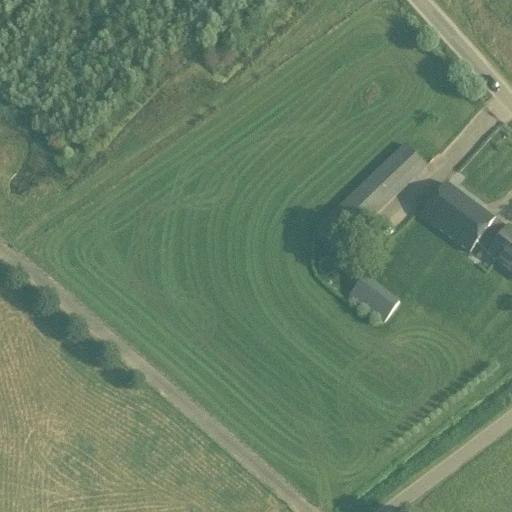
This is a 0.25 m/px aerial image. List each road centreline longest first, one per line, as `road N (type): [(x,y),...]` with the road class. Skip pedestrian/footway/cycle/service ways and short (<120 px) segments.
road 1 (unclassified): [(388,511),(511,418)]
road 2 (unclassified): [(511,107),(416,0)]
